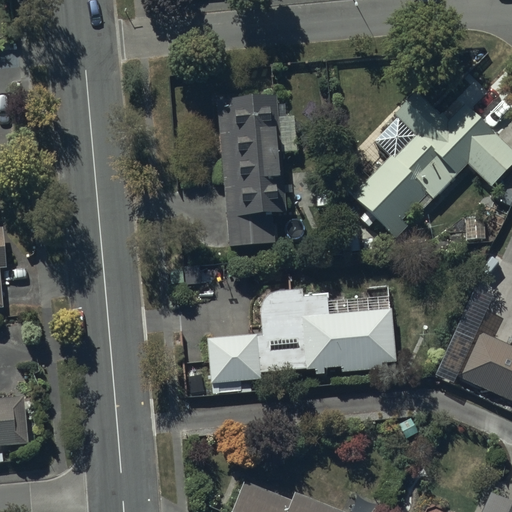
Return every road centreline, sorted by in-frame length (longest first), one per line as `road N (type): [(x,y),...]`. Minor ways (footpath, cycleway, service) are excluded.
road 1 (tertiary): [(82,41),(123,493)]
road 2 (residential): [(82,41),(511,9)]
road 3 (residential): [(0,504),(123,493)]
